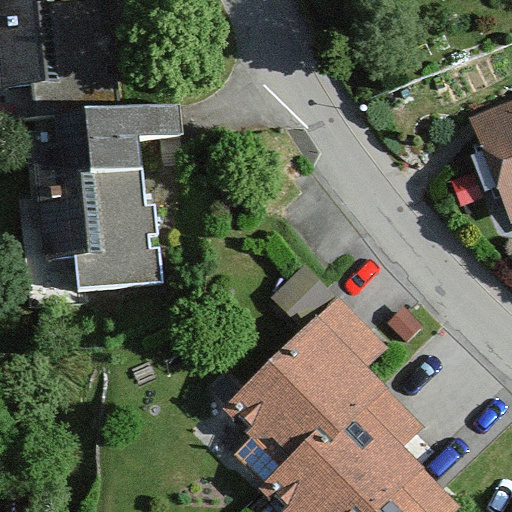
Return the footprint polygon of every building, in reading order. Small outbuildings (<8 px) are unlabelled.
[(0,0),(0,129),(36,125),(55,123),(112,116),(106,69),(117,68),(115,41),(139,16),(137,0),(0,0)] [(511,103),(472,118),(508,224),(511,222),(511,103)] [(33,203),(20,204),(33,307),(164,292),(160,255),(150,256),(148,240),(158,239),(154,211),(146,212),(138,141),(180,136),(177,109),(112,116),(55,123),(56,133),(25,136),(33,203)] [(473,179),(454,186),(462,208),(481,201),(473,179)] [(343,311),(304,274),(274,304),(312,341),(343,311)] [(312,341),(233,418),(290,476),(378,389),(363,374),(384,352),(343,311),(312,341)] [(290,476),(269,497),(283,511),(374,511),(416,472),(398,452),(418,432),(378,389),(290,476)] [(455,511),(416,472),(374,511),(455,511)]
